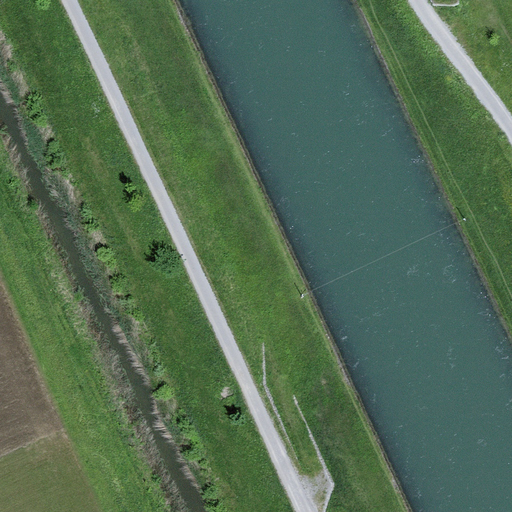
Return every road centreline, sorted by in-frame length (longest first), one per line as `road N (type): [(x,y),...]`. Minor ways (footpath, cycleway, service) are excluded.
road 1 (track): [(93,0),(335,511)]
road 2 (track): [(416,0),(511,131)]
